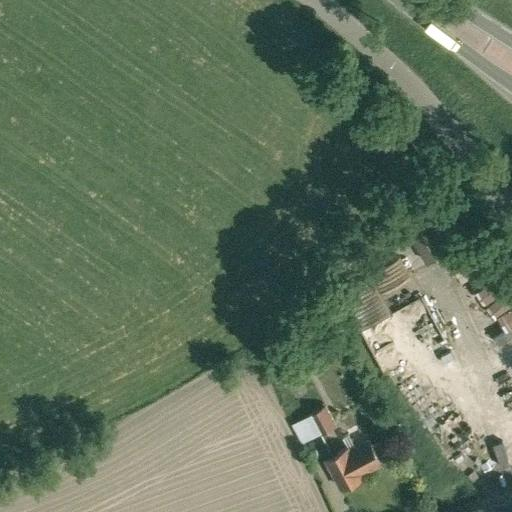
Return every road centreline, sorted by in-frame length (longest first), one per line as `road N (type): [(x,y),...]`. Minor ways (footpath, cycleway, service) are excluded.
road 1 (unclassified): [(314,0),(388,61),(511,211)]
road 2 (primary): [(399,0),(511,78)]
